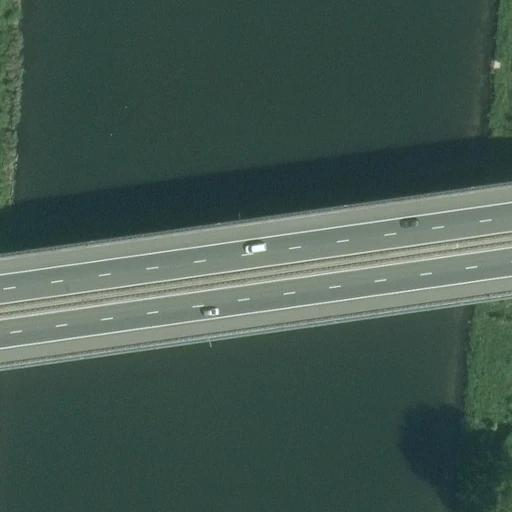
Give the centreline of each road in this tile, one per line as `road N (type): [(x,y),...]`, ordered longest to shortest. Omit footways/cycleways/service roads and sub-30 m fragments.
road 1 (motorway): [(511,213),(0,286)]
road 2 (motorway): [(0,332),(511,259)]
